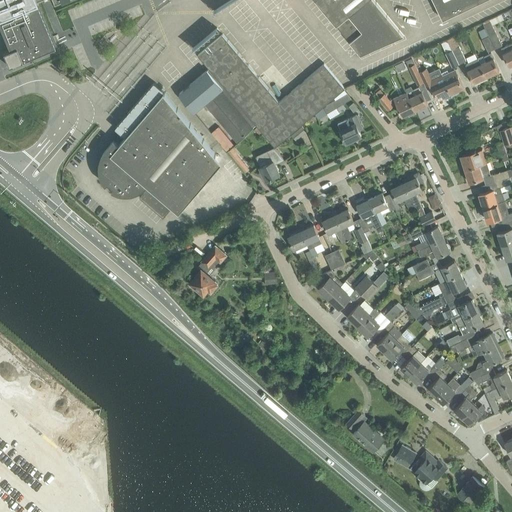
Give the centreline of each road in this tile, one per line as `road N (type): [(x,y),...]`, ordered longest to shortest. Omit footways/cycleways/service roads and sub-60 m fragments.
road 1 (residential): [(465,440),(317,318),(292,285),(265,216),(417,137)]
road 2 (primary): [(16,193),(215,358)]
road 3 (primary): [(215,358),(174,308),(33,189)]
road 4 (primary): [(395,511),(215,358)]
road 5 (residential): [(511,342),(417,137)]
road 6 (unclassified): [(33,189),(82,122),(77,97),(45,80)]
